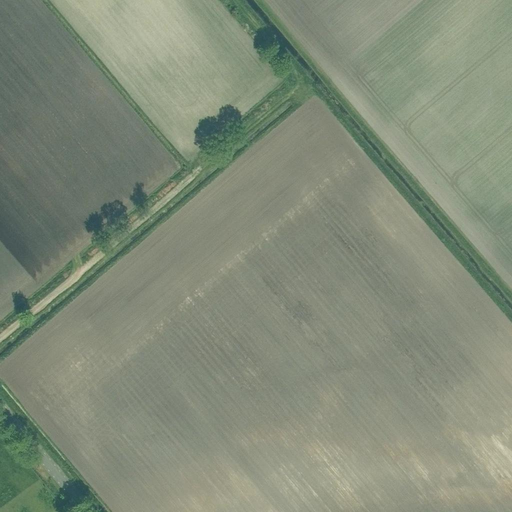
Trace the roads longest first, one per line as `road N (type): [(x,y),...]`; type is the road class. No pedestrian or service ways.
road 1 (track): [(0,336),(301,79)]
road 2 (tertiary): [(88,511),(0,407)]
